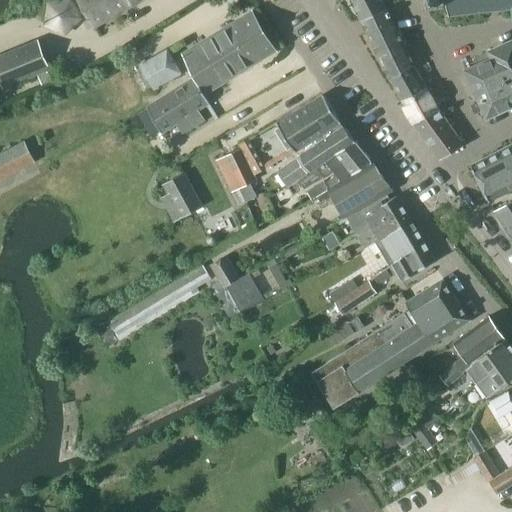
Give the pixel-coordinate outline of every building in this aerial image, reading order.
[(82,0),(97,25),(141,0),(82,0)] [(350,0),(362,21),(387,9),(382,0),(350,0)] [(511,0),(427,0),(429,5),(448,2),(450,12),(446,12),(446,15),(450,15),(450,18),(454,18),(454,15),(462,14),(462,17),(466,17),(465,13),(475,12),(476,15),(479,15),(478,11),(488,10),(488,13),(492,13),(491,10),(501,8),(501,12),(504,11),(504,8),(511,6),(511,0)] [(368,33),(390,77),(413,65),(415,64),(392,20),(387,9),(362,21),(368,33)] [(253,11),(183,52),(205,94),(276,50),(253,11)] [(38,40),(0,55),(0,74),(5,87),(50,69),(38,40)] [(511,40),(489,51),(492,57),(465,69),(487,117),(511,106),(511,40)] [(140,64),(146,73),(155,89),(183,72),(169,47),(140,64)] [(413,65),(390,77),(401,99),(400,100),(401,101),(427,88),(413,65)] [(207,103),(208,103),(193,77),(147,105),(162,131),(207,103)] [(401,101),(414,123),(439,109),(427,88),(401,101)] [(298,153),(314,141),(341,124),(324,96),(280,123),(294,147),(297,151),(298,153)] [(439,109),(414,123),(415,124),(441,157),(463,145),(439,109)] [(289,187),(308,174),(357,141),(345,125),(343,126),(341,124),(314,141),(317,146),(278,172),(289,187)] [(313,201),(329,192),(374,163),(358,140),(357,141),(308,174),(314,184),(323,178),(324,179),(336,171),(339,175),(326,182),(307,192),(313,201)] [(0,152),(0,180),(35,163),(23,141),(0,152)] [(297,151),(294,147),(263,165),(250,141),(240,146),(256,174),(297,151)] [(511,145),(489,157),(508,194),(511,192),(511,145)] [(241,150),(225,158),(247,203),(258,196),(252,183),(257,180),(241,150)] [(489,157),(471,166),(490,203),(508,194),(489,157)] [(346,222),(349,221),(359,214),(388,197),(387,195),(395,190),(374,163),(329,192),(346,222)] [(168,193),(161,197),(174,222),(182,218),(204,206),(186,172),(163,184),(168,193)] [(349,221),(358,236),(373,227),(372,225),(405,206),(398,195),(390,200),(388,197),(359,214),(349,221)] [(511,202),(496,212),(511,237),(511,202)] [(381,239),(413,220),(405,206),(372,225),(373,227),(358,236),(366,249),(377,242),(381,241),(381,240),(381,239)] [(377,242),(392,266),(409,255),(405,250),(424,238),(413,220),(381,239),(381,240),(381,241),(377,242)] [(409,255),(392,266),(391,266),(396,275),(401,272),(406,283),(439,262),(424,238),(405,250),(409,255)] [(228,256),(211,266),(225,288),(241,278),(228,256)] [(413,308),(315,370),(337,405),(472,319),(446,278),(409,301),(413,308)] [(353,280),(331,294),(336,301),(358,288),(353,280)] [(369,281),(358,288),(336,301),(344,315),(378,294),(369,281)] [(479,359),(507,339),(490,316),(453,342),(464,359),(457,364),(463,372),(467,370),(474,364),(473,362),(479,359)] [(467,370),(477,384),(511,358),(511,344),(508,338),(507,339),(479,359),(473,362),(474,364),(467,370)] [(511,358),(477,384),(487,399),(500,390),(501,391),(511,382),(511,358)] [(450,384),(463,373),(455,365),(443,376),(450,384)] [(511,387),(491,400),(501,417),(511,411),(511,413),(511,387)] [(420,440),(425,435),(417,424),(411,428),(420,440)] [(486,453),(471,429),(469,433),(467,438),(477,456),(478,458),(486,453)] [(434,448),(425,435),(420,440),(428,452),(434,448)] [(487,454),(479,459),(491,478),(499,473),(487,454)] [(511,469),(493,481),(499,493),(511,485),(511,469)]
